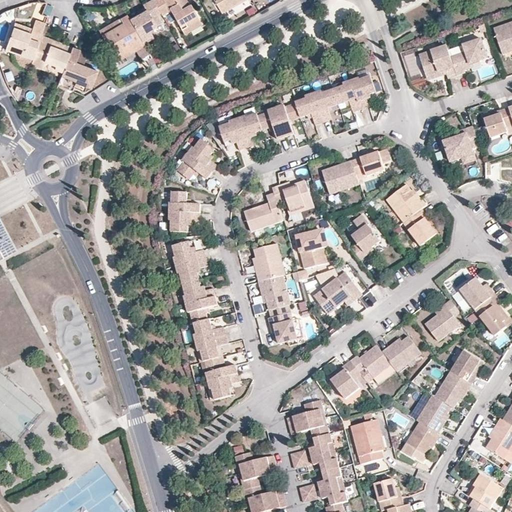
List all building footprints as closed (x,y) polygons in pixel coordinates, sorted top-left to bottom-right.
[(160,29),(156,20),(165,15),(155,0),(149,0),(145,3),(146,6),(148,8),(141,12),(131,18),(144,38),(160,29)] [(166,17),(174,13),(180,23),(186,20),(188,24),(200,17),(191,2),(189,3),(187,0),(155,0),(165,15),(166,17)] [(240,0),(215,0),(221,11),(240,0)] [(45,3),(41,13),(49,16),(52,6),(45,3)] [(122,64),(140,54),(138,50),(148,45),(144,38),(131,18),(128,12),(122,17),(127,27),(125,29),(124,27),(106,38),(122,64)] [(33,26),(30,32),(27,31),(27,29),(15,24),(8,42),(36,52),(42,35),(47,22),(37,17),(33,26)] [(203,22),(200,17),(188,24),(186,20),(180,23),(186,32),(203,22)] [(30,32),(33,26),(16,20),(15,24),(27,29),(27,31),(30,32)] [(511,23),(495,30),(500,47),(509,44),(511,51),(511,50),(511,23)] [(65,43),(63,48),(51,44),(53,38),(42,35),(36,52),(34,56),(32,63),(43,67),(45,59),(57,63),(56,68),(64,70),(73,46),(65,43)] [(473,67),(471,64),(480,60),(487,58),(481,39),(463,45),(465,52),(451,57),(457,75),(465,73),(465,69),(473,67)] [(8,42),(7,46),(34,56),(36,52),(8,42)] [(366,44),(361,45),(365,55),(370,53),(366,44)] [(500,47),(502,54),(511,51),(509,44),(500,47)] [(138,50),(140,54),(150,48),(148,45),(138,50)] [(465,52),(463,45),(448,50),(451,57),(465,52)] [(92,85),(98,68),(78,61),(82,49),(73,46),(64,70),(63,74),(59,83),(74,89),(77,79),(92,85)] [(419,55),(426,76),(445,70),(447,74),(448,78),(457,75),(451,57),(448,50),(447,46),(419,55)] [(45,59),(43,67),(63,74),(64,70),(56,68),(57,63),(45,59)] [(447,74),(445,70),(426,76),(428,81),(447,74)] [(7,82),(15,81),(12,71),(5,73),(7,82)] [(369,107),(367,99),(366,95),(370,94),(377,92),(371,77),(361,81),(360,78),(351,81),(361,110),(369,107)] [(339,105),(345,103),(349,102),(350,105),(353,112),(361,110),(351,81),(343,84),(344,86),(333,90),(339,105)] [(332,119),(329,112),(328,109),(333,107),(339,105),(333,90),(323,93),(322,91),(314,94),(323,122),(332,119)] [(301,118),(307,116),(311,115),(312,118),(315,125),(323,122),(314,94),(305,97),(306,99),(295,102),(296,104),(301,118)] [(294,134),(291,124),(290,121),(294,120),(301,118),(296,104),(286,107),(285,105),(276,108),(286,137),(294,134)] [(262,130),(269,128),(273,126),(274,130),(278,139),(286,137),(276,108),(268,111),(269,113),(258,117),(262,130)] [(511,116),(509,109),(501,111),(502,114),(495,117),(485,120),(491,137),(508,131),(510,136),(511,135),(511,116)] [(256,144),(254,136),(253,133),(257,131),(262,130),(258,117),(257,114),(247,117),(246,115),(237,118),(247,147),(256,144)] [(225,142),(232,140),(236,138),(237,142),(240,149),(247,147),(237,118),(230,120),(230,123),(220,126),(225,142)] [(467,134),(459,136),(442,142),(449,163),(460,160),(474,154),(473,148),(480,146),(473,127),(465,129),(467,134)] [(193,148),(194,149),(202,139),(198,136),(190,146),(193,148)] [(212,161),(208,158),(211,154),(214,150),(202,139),(194,149),(193,148),(188,154),(212,173),(217,166),(212,161)] [(390,161),(386,149),(378,152),(382,163),(390,161)] [(356,175),(365,173),(367,177),(385,171),(382,163),(378,152),(352,162),(356,175)] [(190,181),(193,176),(196,172),(200,175),(207,180),(212,173),(188,154),(182,162),(184,163),(177,171),(190,181)] [(460,160),(462,165),(476,160),(474,154),(460,160)] [(174,168),(177,171),(184,163),(182,162),(180,160),(174,168)] [(323,176),(329,194),(359,185),(356,175),(352,162),(337,167),(338,171),(323,176)] [(322,172),(323,176),(338,171),(337,167),(322,172)] [(278,206),(285,204),(289,216),(312,208),(304,182),(290,186),(282,189),(281,185),(272,188),(274,194),(278,206)] [(386,199),(394,209),(403,223),(421,209),(426,205),(421,199),(420,200),(418,201),(410,191),(406,184),(386,199)] [(418,201),(420,200),(412,190),(410,191),(418,201)] [(191,204),(187,203),(186,198),(187,191),(171,191),(172,204),(169,204),(169,212),(199,213),(200,204),(191,204)] [(244,213),(251,232),(284,222),(278,206),(274,194),(266,196),(269,204),(244,213)] [(394,209),(388,214),(398,227),(403,223),(394,209)] [(421,209),(403,223),(421,246),(436,234),(431,227),(425,219),(427,218),(421,209)] [(199,221),(199,213),(169,212),(169,220),(171,221),(171,232),(187,232),(187,225),(187,221),(190,221),(199,221)] [(351,237),(357,244),(350,249),(359,261),(366,256),(364,253),(372,248),(379,242),(367,226),(368,225),(361,215),(352,222),(359,231),(351,237)] [(16,251),(0,219),(0,252),(2,257),(16,251)] [(318,230),(296,236),(305,269),(326,262),(323,247),(321,241),(323,240),(321,232),(320,231),(320,230),(319,230),(318,230)] [(196,252),(192,253),(189,242),(173,246),(176,257),(173,258),(175,266),(205,258),(203,250),(196,252)] [(254,250),(256,258),(258,265),(254,266),(259,282),(282,276),(285,275),(281,259),(277,244),(254,250)] [(183,285),(199,281),(196,270),(200,269),(207,267),(205,258),(175,266),(178,275),(180,274),(183,285)] [(327,315),(340,306),(343,303),(346,306),(362,295),(345,273),(314,297),(327,315)] [(263,296),(265,296),(267,303),(269,311),(290,305),(286,290),(282,276),(259,282),(263,296)] [(489,291),(485,288),(477,277),(461,289),(476,309),(496,295),(492,290),(489,291)] [(213,288),(206,290),(202,291),(199,281),(183,285),(185,296),(183,296),(185,305),(215,297),(213,288)] [(290,305),(295,304),(291,289),(286,290),(290,305)] [(496,295),(476,309),(495,336),(507,327),(503,322),(510,318),(499,304),(501,302),(496,295)] [(193,324),(208,320),(205,309),(208,308),(218,306),(215,297),(185,305),(187,314),(190,313),(193,324)] [(426,324),(439,341),(461,325),(455,317),(461,313),(451,300),(445,305),(448,308),(437,315),(426,324)] [(448,308),(445,305),(436,312),(437,315),(448,308)] [(270,327),(273,327),(275,333),(278,344),(286,341),(296,338),(291,321),(289,313),(267,319),(270,327)] [(503,322),(507,327),(511,323),(511,321),(510,318),(503,322)] [(216,330),(213,331),(210,320),(208,320),(193,324),(196,336),(193,336),(195,344),(225,336),(223,328),(216,330)] [(297,320),(291,321),(296,338),(301,337),(297,320)] [(198,353),(201,352),(203,362),(204,362),(219,358),(217,348),(221,347),(228,345),(225,336),(195,344),(198,353)] [(410,338),(403,342),(397,347),(394,344),(383,353),(392,366),(398,373),(410,363),(422,354),(410,338)] [(360,373),(367,369),(375,378),(392,366),(383,353),(377,346),(360,358),(358,356),(351,361),(360,373)] [(477,377),(473,374),(481,360),(465,350),(452,371),(472,384),(477,377)] [(410,363),(414,367),(426,358),(422,354),(410,363)] [(205,374),(207,382),(238,374),(236,366),(226,368),(222,369),(219,358),(204,362),(207,374),(205,374)] [(473,374),(477,377),(485,363),(481,360),(473,374)] [(346,399),(360,389),(354,380),(361,375),(360,373),(351,361),(344,367),(346,370),(333,381),(346,399)] [(330,377),(333,381),(346,370),(344,367),(330,377)] [(452,371),(451,371),(443,384),(436,397),(450,406),(453,408),(457,401),(461,394),(464,396),(472,384),(452,371)] [(240,383),(238,374),(207,382),(209,391),(212,391),(214,401),(231,397),(229,386),(232,385),(240,383)] [(443,384),(438,382),(431,394),(432,395),(436,397),(443,384)] [(431,394),(428,392),(421,404),(425,407),(432,395),(431,394)] [(432,395),(425,407),(416,420),(419,422),(437,433),(445,420),(442,418),(446,413),(450,406),(436,397),(432,395)] [(107,397),(93,400),(96,412),(101,411),(104,420),(112,418),(107,397)] [(286,418),(288,426),(323,417),(319,400),(303,404),(305,413),(286,418)] [(328,434),(323,417),(288,426),(290,435),(310,430),(312,438),(314,438),(328,434)] [(382,450),(379,439),(375,440),(374,437),(380,434),(376,419),(351,426),(361,464),(383,458),(381,450),(382,450)] [(497,425),(500,428),(493,439),(487,449),(504,459),(511,445),(511,425),(504,420),(501,419),(497,425)] [(406,443),(423,453),(428,445),(432,447),(439,435),(437,433),(419,422),(406,443)] [(500,428),(497,425),(489,437),(493,439),(500,428)] [(314,438),(316,447),(309,449),(311,457),(333,451),(330,434),(328,434),(314,438)] [(290,455),(292,462),(306,457),(305,451),(290,455)] [(313,465),(320,463),(322,472),(338,468),(333,451),(311,457),(313,465)] [(235,458),(240,475),(275,466),(272,457),(254,462),(252,454),(235,458)] [(292,462),(294,468),(308,465),(306,457),(292,462)] [(244,493),(260,489),(258,480),(277,475),(275,466),(240,475),(244,493)] [(338,468),(322,472),(324,481),(317,483),(320,490),(342,485),(338,468)] [(484,476),(481,474),(474,486),(477,488),(484,476)] [(503,487),(484,476),(477,488),(474,486),(468,496),(473,499),(490,509),(503,487)] [(399,498),(395,498),(390,480),(372,484),(378,511),(379,511),(385,511),(401,507),(399,498)] [(299,488),(301,495),(315,492),(314,484),(299,488)] [(322,499),(329,498),(331,506),(342,503),(346,501),(342,485),(320,490),(322,499)] [(244,493),(248,509),(284,500),(281,492),(262,497),(260,489),(244,493)] [(301,495),(303,503),(317,499),(315,492),(301,495)] [(470,511),(494,511),(490,509),(473,499),(470,505),(473,508),(470,511)] [(272,511),(286,509),(284,500),(248,509),(248,511),(272,511)] [(325,507),(326,511),(344,511),(342,503),(331,506),(325,507)]
